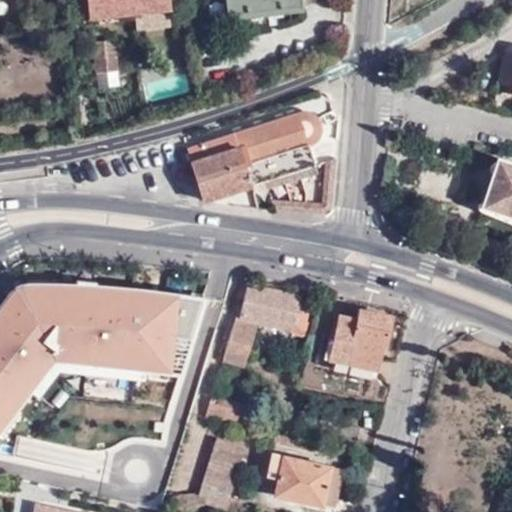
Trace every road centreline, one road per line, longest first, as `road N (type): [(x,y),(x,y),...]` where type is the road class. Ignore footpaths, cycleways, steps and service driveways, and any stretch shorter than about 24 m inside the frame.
road 1 (unknown): [(0,478),(125,502),(140,496),(162,453),(225,249)]
road 2 (primary): [(344,240),(159,211),(0,206)]
road 3 (primary): [(148,238),(337,268),(443,299)]
road 4 (unclassified): [(443,299),(383,511)]
road 5 (residential): [(148,238),(306,250),(336,250),(344,240)]
road 6 (primary): [(511,294),(344,240)]
road 7 (residential): [(364,108),(511,31)]
road 8 (primary): [(0,245),(75,226),(148,238)]
road 9 (residential): [(511,127),(445,111),(364,108)]
road 10 (residential): [(344,240),(364,108)]
